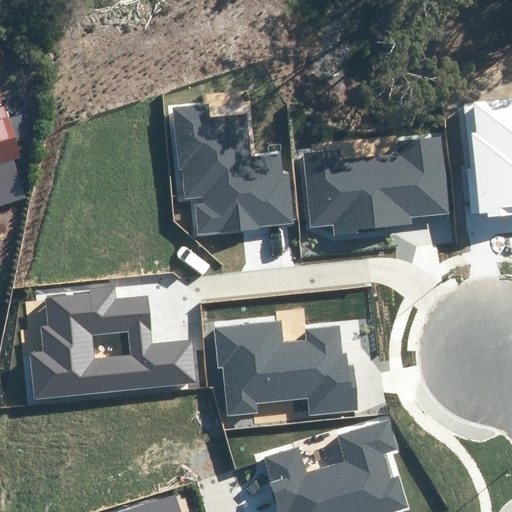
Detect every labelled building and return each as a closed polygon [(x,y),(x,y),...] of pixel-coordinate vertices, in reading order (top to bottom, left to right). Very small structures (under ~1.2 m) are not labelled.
[(287,64),(263,72),(274,108),(298,100),(287,64)] [(471,214),(489,212),(489,217),(511,214),(511,99),(466,103),(472,168),(467,169),(471,214)] [(197,232),(294,223),(290,173),(282,173),(280,154),(250,157),(246,116),(211,119),(209,104),(172,108),(177,168),(183,168),(186,198),(203,196),(204,204),(195,205),(197,232)] [(24,159),(8,109),(0,111),(0,207),(27,199),(16,162),(24,159)] [(334,224),(335,236),(384,231),(384,226),(412,224),(411,217),(450,213),(442,135),(397,140),(399,155),(344,160),(343,150),(304,154),(311,226),(334,224)] [(46,297),(48,327),(40,328),(42,351),(30,352),(33,398),(199,385),(195,340),(153,343),(149,296),(116,298),(115,285),(88,288),(89,294),(46,297)] [(226,416),(259,414),(258,402),(309,398),(310,414),(357,410),(354,364),(349,365),(348,352),(342,352),(340,326),(306,329),(306,340),(284,342),(282,321),(214,326),(217,367),(223,367),(226,416)] [(13,367),(0,366),(0,425),(9,426),(13,367)] [(395,511),(408,509),(399,475),(388,478),(381,454),(397,449),(389,420),(338,434),(346,461),(304,472),(297,448),(264,457),(279,511),(395,511)] [(178,511),(173,493),(112,511),(178,511)]
